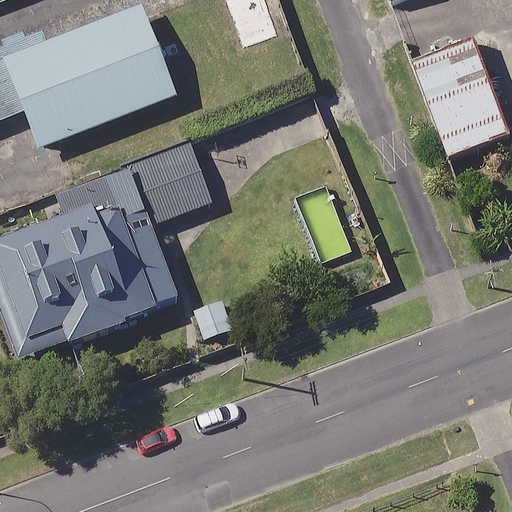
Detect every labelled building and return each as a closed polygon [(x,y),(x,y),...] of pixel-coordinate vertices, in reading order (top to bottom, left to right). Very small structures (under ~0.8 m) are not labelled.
[(285,38),(272,0),(226,0),(243,51),(285,38)] [(416,0),(386,0),(391,10),(416,0)] [(0,46),(0,54),(1,57),(0,57),(0,130),(26,120),(40,158),(177,106),(143,17),(51,52),(43,30),(0,46)] [(508,146),(473,48),(414,69),(449,167),(508,146)] [(210,211),(188,154),(131,176),(57,205),(67,231),(0,257),(0,322),(20,375),(181,313),(151,234),(210,211)]
